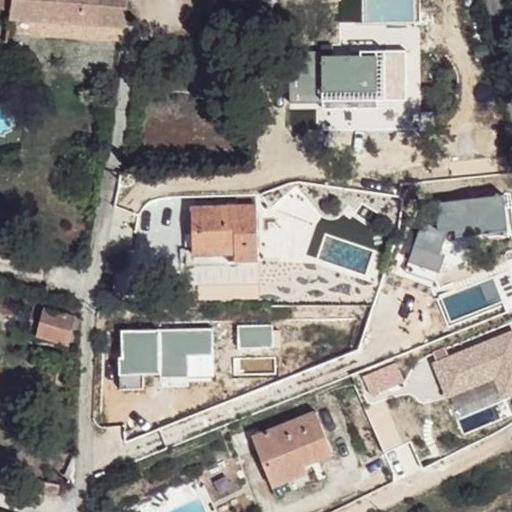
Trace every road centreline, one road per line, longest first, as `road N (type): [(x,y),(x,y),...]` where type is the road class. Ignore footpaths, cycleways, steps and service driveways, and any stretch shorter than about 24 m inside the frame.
road 1 (residential): [(132,0),(85,404),(94,511)]
road 2 (unknown): [(90,460),(102,448),(338,350),(350,325),(347,303),(325,276)]
